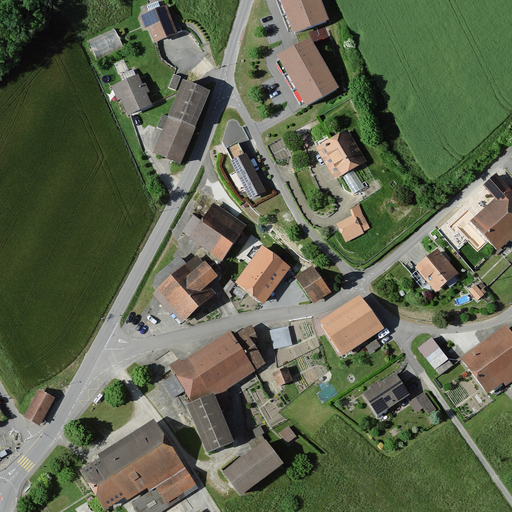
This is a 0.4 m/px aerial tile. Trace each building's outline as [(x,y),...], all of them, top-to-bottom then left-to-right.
[(321,0),(281,0),(295,35),(330,21),(321,0)] [(167,5),(138,15),(143,30),(149,28),(154,42),(178,34),(167,5)] [(116,27),(89,39),(97,56),(124,45),(116,27)] [(311,38),(279,56),(308,108),(340,90),(311,38)] [(134,69),(122,74),(126,84),(119,88),(130,114),(149,106),(134,69)] [(207,95),(185,86),(156,155),(177,164),(207,95)] [(325,138),(317,143),(337,177),(364,161),(346,133),(329,144),(325,138)] [(243,150),(229,157),(250,199),(264,193),(243,150)] [(344,175),(355,192),(366,185),(355,168),(344,175)] [(511,195),(497,179),(488,187),(500,201),(474,224),(497,249),(494,252),(498,256),(510,245),(507,241),(511,236),(511,195)] [(352,216),(337,224),(346,240),(369,227),(359,207),(351,210),(352,216)] [(211,210),(190,238),(224,262),(244,233),(211,210)] [(256,246),(232,278),(263,301),(287,269),(256,246)] [(442,249),(419,268),(439,292),(461,273),(442,249)] [(179,258),(153,282),(185,317),(209,296),(201,288),(215,276),(206,267),(200,272),(190,261),(185,265),(179,258)] [(316,269),(298,281),(313,302),(330,290),(316,269)] [(475,285),(469,291),(477,300),(483,294),(475,285)] [(367,299),(325,325),(343,352),(384,326),(367,299)] [(275,348),(293,343),(288,324),(270,328),(275,348)] [(511,331),(509,327),(465,357),(491,394),(511,379),(511,331)] [(178,377),(165,385),(175,401),(183,395),(186,399),(188,398),(193,405),(221,388),(252,370),(233,339),(183,368),(180,362),(172,366),(178,377)] [(452,366),(432,341),(421,350),(440,375),(452,366)] [(287,369),(273,374),(278,385),(293,380),(287,369)] [(396,375),(365,396),(378,416),(410,395),(396,375)] [(40,387),(24,416),(40,424),(55,395),(40,387)] [(231,404),(221,388),(193,405),(191,409),(209,455),(231,445),(216,415),(231,404)] [(424,393),(409,403),(416,413),(424,407),(428,414),(435,409),(424,393)] [(155,426),(82,472),(105,509),(145,485),(151,495),(134,505),(138,511),(160,511),(195,490),(155,426)] [(289,427),(280,433),(287,442),(296,436),(289,427)] [(268,439),(224,471),(242,495),(286,463),(268,439)]
